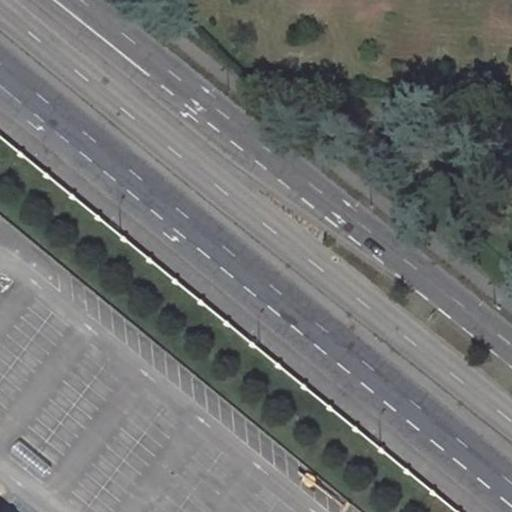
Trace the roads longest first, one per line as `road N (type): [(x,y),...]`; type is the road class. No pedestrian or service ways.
road 1 (primary): [(57,109),(511,485)]
road 2 (primary): [(511,347),(173,76)]
road 3 (tertiary): [(173,76),(147,78),(44,0)]
road 4 (primary): [(173,76),(78,0)]
